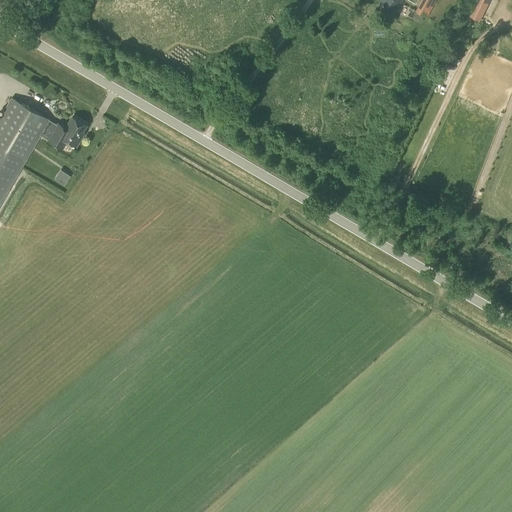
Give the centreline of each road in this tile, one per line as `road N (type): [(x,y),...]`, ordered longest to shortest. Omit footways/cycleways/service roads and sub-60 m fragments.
road 1 (unclassified): [(511,321),(0,21)]
road 2 (track): [(373,240),(407,187),(468,52),(498,25)]
road 3 (track): [(202,140),(310,0)]
